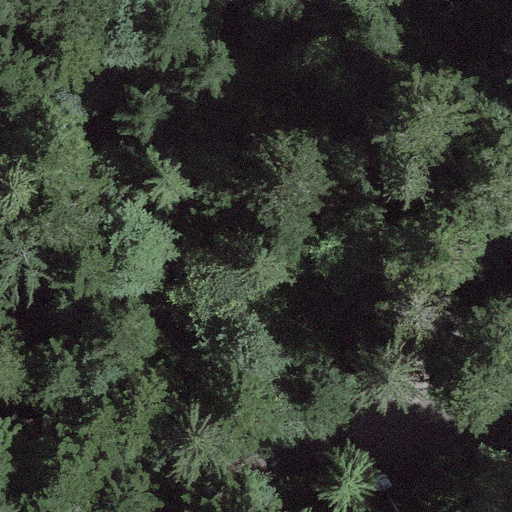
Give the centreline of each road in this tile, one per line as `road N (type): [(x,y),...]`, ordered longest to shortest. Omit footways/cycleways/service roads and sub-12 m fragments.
road 1 (track): [(134,511),(367,421),(492,291),(511,254)]
road 2 (track): [(367,421),(511,440)]
road 3 (track): [(511,81),(412,0)]
